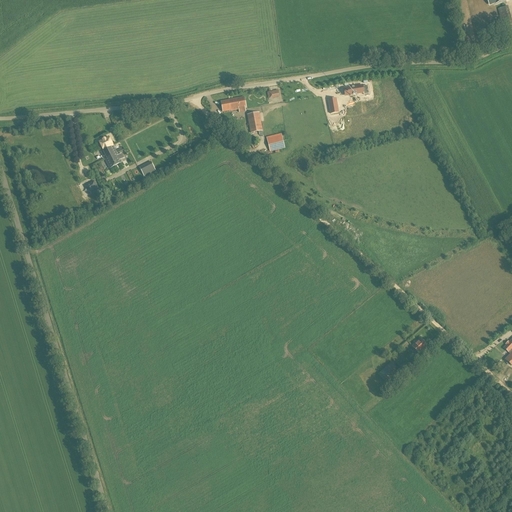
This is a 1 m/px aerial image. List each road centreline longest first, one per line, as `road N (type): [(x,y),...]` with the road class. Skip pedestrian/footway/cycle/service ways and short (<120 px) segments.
road 1 (unclassified): [(0,120),(168,103),(390,64),(466,62),(511,49)]
road 2 (track): [(192,99),(511,394)]
road 3 (unclassified): [(106,511),(0,169)]
